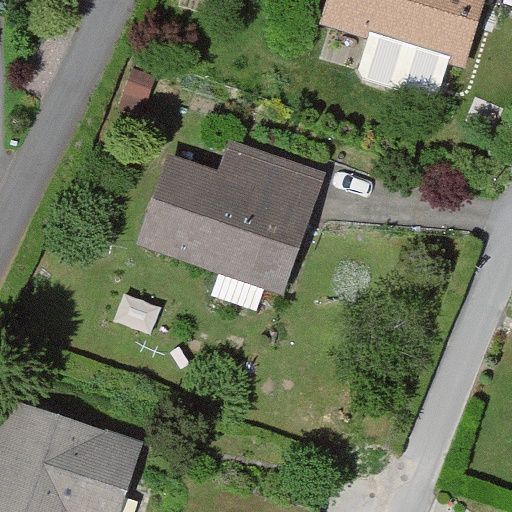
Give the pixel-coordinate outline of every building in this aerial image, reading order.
[(331,0),(325,20),(461,59),(478,0),(331,0)] [(155,77),(135,70),(123,106),(142,113),(155,77)] [(169,164),(144,239),(281,284),(317,177),(232,149),(221,181),(169,164)] [(115,511),(136,448),(14,407),(0,448),(0,511),(115,511)] [(308,511),(309,510),(221,482),(211,511),(308,511)]
